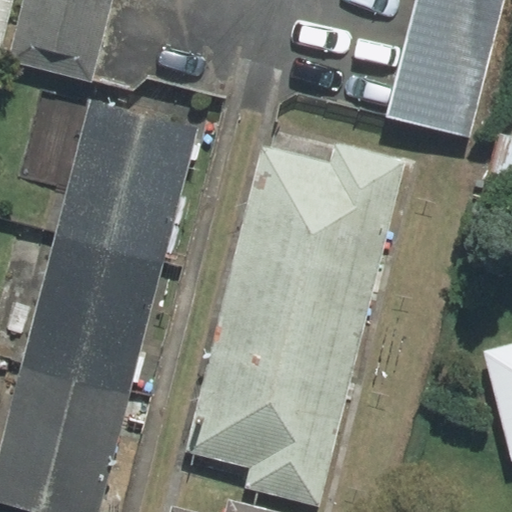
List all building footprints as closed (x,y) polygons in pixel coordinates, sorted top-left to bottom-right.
[(38,0),(30,48),(111,63),(121,0),(38,0)] [(509,0),(422,0),(397,113),(481,132),(509,0)] [(112,511),(213,117),(102,88),(0,488),(0,495),(64,511),(112,511)] [(511,128),(506,127),(487,200),(511,205),(511,128)] [(341,138),(337,156),(271,140),(199,445),(262,459),(256,484),(338,503),(345,473),(410,194),(419,156),(341,138)] [(511,340),(492,345),(511,425),(511,340)] [(233,511),(230,511),(182,501),(179,511),(313,511),(238,495),(233,511)]
